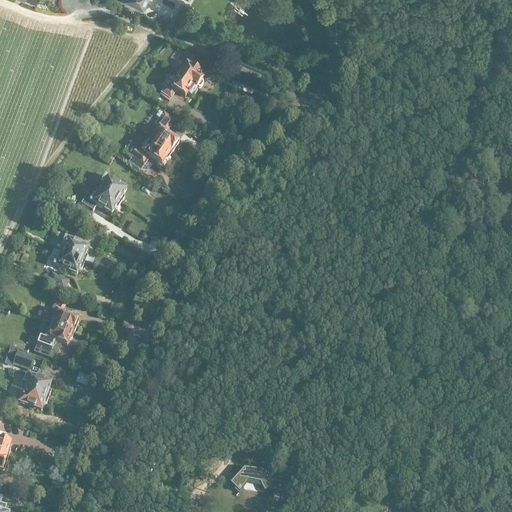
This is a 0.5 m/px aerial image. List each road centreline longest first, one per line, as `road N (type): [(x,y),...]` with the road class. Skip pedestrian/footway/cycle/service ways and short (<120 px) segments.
road 1 (secondary): [(124,383),(176,276),(221,213),(314,112),(332,73),(335,22)]
road 2 (residential): [(114,380),(167,264),(302,98),(335,22)]
road 3 (residential): [(63,511),(114,380)]
road 4 (secondary): [(81,511),(124,383)]
